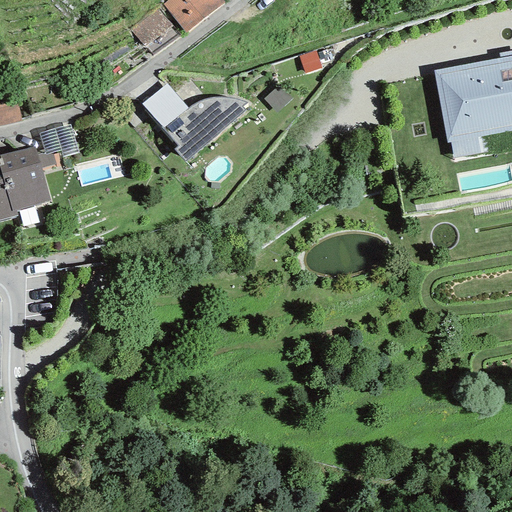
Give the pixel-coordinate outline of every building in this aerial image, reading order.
[(221,0),(168,0),(163,4),(187,32),(223,2),(221,0)] [(171,26),(156,8),(128,30),(143,48),(171,26)] [(315,51),(298,57),(304,73),(320,68),(315,51)] [(511,56),(433,70),(446,143),(451,142),(453,158),(480,153),(477,137),(511,131),(511,56)] [(167,84),(142,104),(163,128),(160,129),(178,146),(174,150),(185,162),(244,109),(242,107),(247,103),(239,99),(232,98),(223,98),(213,99),(206,100),(198,102),(191,105),(187,108),(167,84)] [(13,90),(0,92),(0,127),(21,122),(13,90)] [(50,155),(80,147),(73,121),(44,129),(50,155)] [(0,158),(1,160),(0,160),(0,170),(11,211),(15,210),(16,211),(50,202),(34,146),(0,155),(0,158)] [(11,211),(0,170),(0,220),(17,216),(16,211),(15,210),(11,211)]
